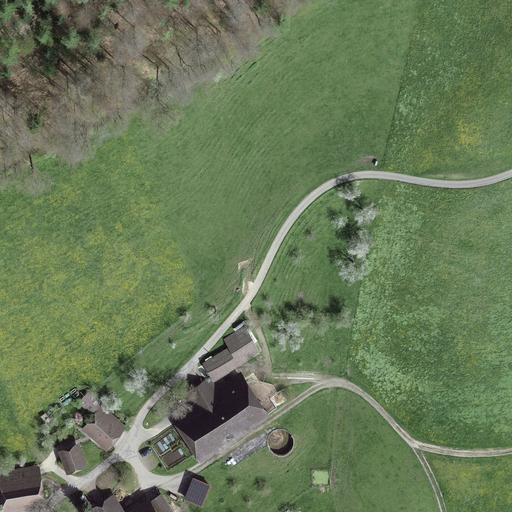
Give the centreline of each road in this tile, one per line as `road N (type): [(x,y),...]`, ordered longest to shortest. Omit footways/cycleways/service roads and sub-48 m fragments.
road 1 (unclassified): [(36,511),(121,450),(145,408),(250,296),(280,235),(325,186),(361,174),(456,184),(511,172)]
road 2 (track): [(511,450),(473,454),(415,444),(369,399),(333,379),(185,474)]
road 3 (track): [(131,437),(160,426),(237,370)]
